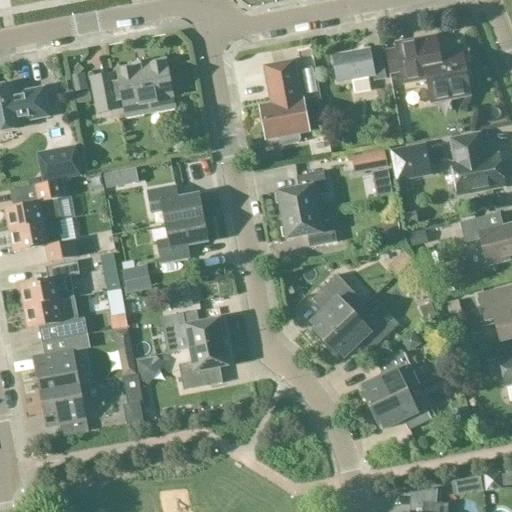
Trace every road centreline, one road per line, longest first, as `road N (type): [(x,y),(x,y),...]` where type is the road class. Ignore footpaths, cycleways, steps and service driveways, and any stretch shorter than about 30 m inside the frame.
road 1 (residential): [(355,511),(346,457),(324,411),(266,349),(210,50),(216,32)]
road 2 (residential): [(0,40),(210,1)]
road 3 (residential): [(216,32),(388,0)]
